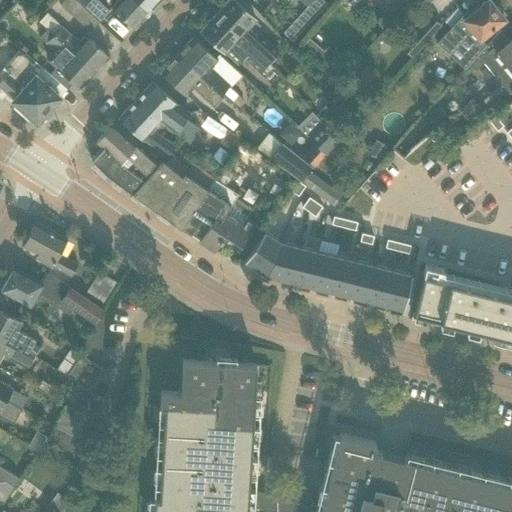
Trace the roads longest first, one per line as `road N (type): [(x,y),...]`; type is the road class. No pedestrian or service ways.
road 1 (tertiary): [(34,168),(233,300),(381,347)]
road 2 (residential): [(34,168),(59,130),(187,0)]
road 3 (residential): [(511,436),(378,401),(369,384),(381,347)]
road 4 (tertiary): [(381,347),(511,379)]
